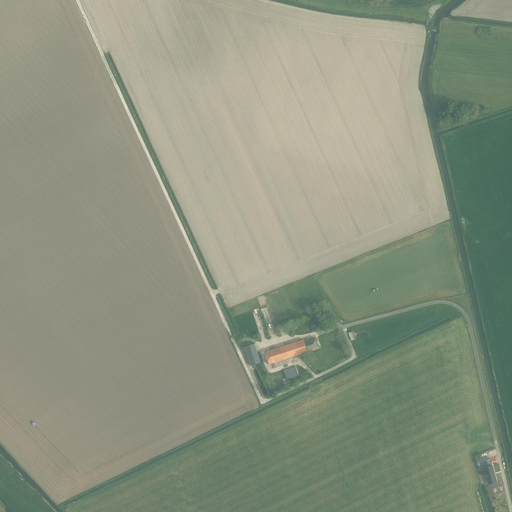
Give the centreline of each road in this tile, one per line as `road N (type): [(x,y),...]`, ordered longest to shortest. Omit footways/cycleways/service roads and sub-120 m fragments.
road 1 (unclassified): [(511,511),(470,325),(459,308),(433,302),(343,326),(355,357),(262,402),(247,369)]
road 2 (track): [(247,369),(77,0)]
